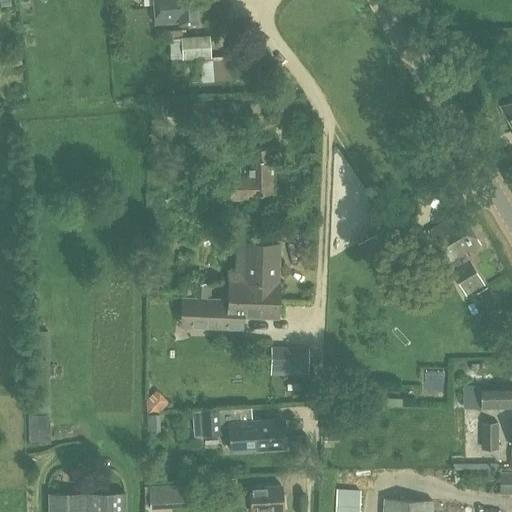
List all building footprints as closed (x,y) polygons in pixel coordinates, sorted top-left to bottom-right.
[(153,0),(155,24),(197,21),(195,0),(153,0)] [(210,35),(170,38),(170,59),(182,58),(182,59),(200,58),(202,82),(232,80),(230,55),(211,57),(210,35)] [(511,98),(501,104),(511,122),(511,98)] [(211,109),(212,122),(246,121),(244,108),(211,109)] [(220,175),(220,199),(249,199),(249,194),(272,193),(272,161),(277,161),(276,147),(248,147),(248,175),(220,175)] [(456,259),(460,266),(470,261),(466,253),(480,244),(459,210),(427,230),(448,264),(456,259)] [(204,226),(205,237),(225,236),(224,225),(204,226)] [(385,227),(358,244),(376,274),(404,256),(385,227)] [(227,280),(227,299),(228,299),(277,301),(280,245),(240,244),(239,272),(228,272),(227,280)] [(470,261),(460,266),(451,271),(466,296),(485,285),(470,261)] [(191,283),(191,297),(208,298),(209,284),(191,283)] [(487,287),(478,293),(491,316),(501,310),(487,287)] [(228,299),(227,299),(208,298),(191,297),(172,297),(171,316),(181,317),(180,326),(241,329),(242,316),(277,318),(277,301),(228,299)] [(49,413),(47,331),(32,332),(34,414),(49,413)] [(280,351),(280,368),(304,368),(304,351),(280,351)] [(433,384),(433,405),(445,405),(445,384),(433,384)] [(464,409),(480,408),(481,385),(481,384),(468,385),(468,399),(464,399),(464,409)] [(511,385),(481,385),(480,408),(480,409),(511,409),(511,385)] [(168,402),(157,392),(147,402),(157,413),(168,402)] [(233,409),(203,411),(204,435),(220,434),(219,427),(234,426),(233,409)] [(34,414),(29,414),(30,443),(50,442),(49,413),(34,414)] [(146,414),(147,432),(160,432),(159,413),(146,414)] [(284,443),(283,422),(252,424),(252,425),(235,426),(236,446),(254,445),(254,449),(271,448),(271,444),(284,443)] [(480,449),(482,449),(499,449),(499,423),(480,422),(480,449)] [(436,440),(436,427),(426,427),(426,440),(436,440)] [(467,449),(465,476),(477,477),(478,450),(467,449)] [(353,450),(333,451),(334,475),(354,474),(353,450)] [(511,472),(500,473),(500,493),(511,493),(511,472)] [(192,499),(192,483),(167,485),(155,486),(156,503),(193,501),(192,499)] [(269,511),(268,511),(282,510),(281,484),(249,486),(249,488),(231,489),(232,504),(233,504),(243,503),(243,511),(269,511)] [(126,511),(126,492),(49,492),(49,511),(126,511)] [(347,497),(346,511),(371,511),(372,498),(347,497)] [(382,511),(432,511),(433,501),(383,498),(382,511)]
